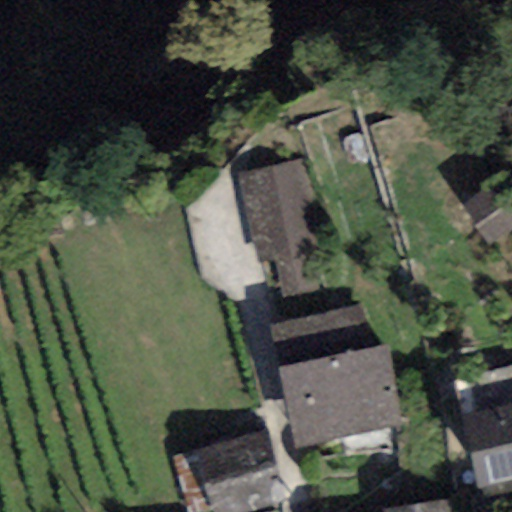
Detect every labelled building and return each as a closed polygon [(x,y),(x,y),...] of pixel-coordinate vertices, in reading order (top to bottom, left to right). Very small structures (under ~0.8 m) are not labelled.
[(304,156),(234,171),(254,266),(274,261),(281,291),(330,281),(304,156)] [(387,341),(281,361),(296,443),(403,423),(387,341)] [(511,398),(460,409),(474,479),(511,471),(511,398)] [(266,433),(198,452),(214,511),(229,511),(284,496),(266,433)] [(449,511),(447,496),(383,507),(383,511),(449,511)]
